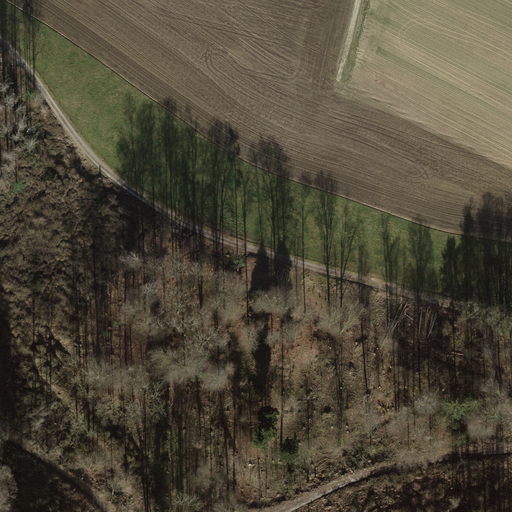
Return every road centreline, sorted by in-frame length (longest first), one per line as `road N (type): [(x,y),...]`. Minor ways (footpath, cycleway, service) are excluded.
road 1 (track): [(0,55),(100,162),(254,249),(511,321)]
road 2 (track): [(0,433),(86,488),(107,511)]
